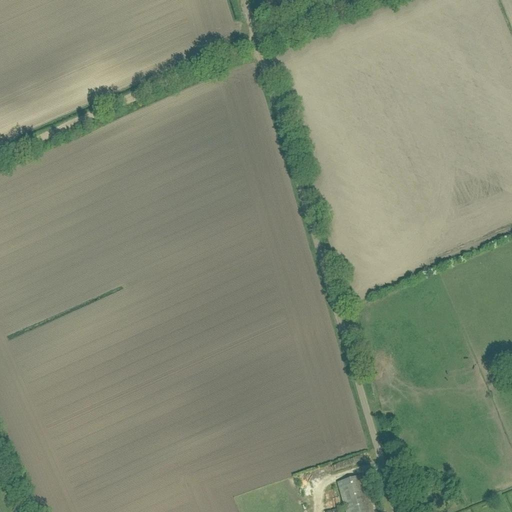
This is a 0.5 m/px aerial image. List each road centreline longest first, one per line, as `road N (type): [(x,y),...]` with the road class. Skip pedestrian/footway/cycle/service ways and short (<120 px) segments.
road 1 (unclassified): [(395,511),(243,0)]
road 2 (track): [(0,158),(365,0)]
